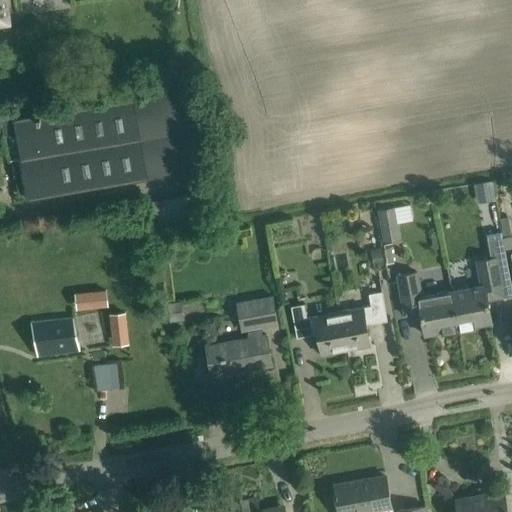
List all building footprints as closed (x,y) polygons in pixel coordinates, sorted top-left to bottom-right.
[(9,0),(0,0),(0,24),(12,23),(9,0)] [(192,88),(134,99),(2,122),(4,136),(17,133),(29,199),(206,168),(192,88)] [(493,185),(475,188),(478,204),(496,201),(493,185)] [(399,225),(381,228),(384,244),(402,241),(399,225)] [(381,248),(371,249),(374,267),(384,265),(381,248)] [(504,297),(500,277),(497,257),(477,261),(481,286),(452,291),(458,329),(492,323),(488,300),(504,297)] [(458,329),(452,291),(421,297),(417,272),(397,276),(404,315),(421,312),(425,335),(458,329)] [(106,289),(86,291),(88,307),(108,305),(106,289)] [(370,345),(365,319),(373,318),(374,324),(387,321),(382,291),(369,294),(371,306),(339,312),(346,350),(370,345)] [(272,365),(268,346),(266,334),(262,335),(260,327),(277,324),(272,297),(237,303),(242,330),(248,329),(249,338),(206,346),(211,377),(272,365)] [(181,302),(167,304),(170,323),(184,321),(181,302)] [(346,350),(339,312),(306,318),(303,305),(291,307),(297,338),(310,335),(309,330),(317,328),(322,354),(346,350)] [(126,313),(110,314),(112,324),(128,322),(126,313)] [(80,350),(73,317),(31,322),(37,356),(80,350)] [(106,350),(92,352),(94,362),(107,360),(106,350)] [(108,363),(94,366),(98,390),(112,388),(108,363)] [(392,511),(386,476),(361,481),(361,483),(352,485),(352,482),(335,485),(339,511),(392,511)] [(507,511),(504,491),(481,495),(482,498),(457,502),(458,511),(507,511)] [(284,511),(285,511),(280,511),(258,511),(256,499),(233,503),(234,511),(284,511)]
